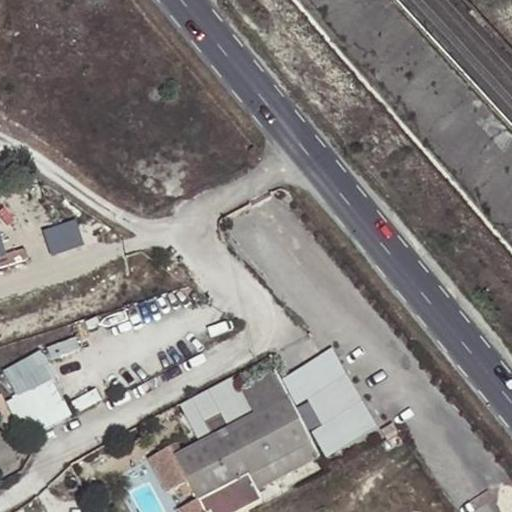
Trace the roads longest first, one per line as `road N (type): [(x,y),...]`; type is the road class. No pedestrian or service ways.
road 1 (residential): [(182,225),(276,330),(67,444),(40,474),(0,497)]
road 2 (tertiary): [(314,155),(511,383)]
road 3 (residential): [(182,225),(136,225),(1,136)]
road 4 (tertiary): [(182,0),(314,155)]
road 5 (unknown): [(0,276),(182,225)]
road 6 (residential): [(314,155),(182,225)]
